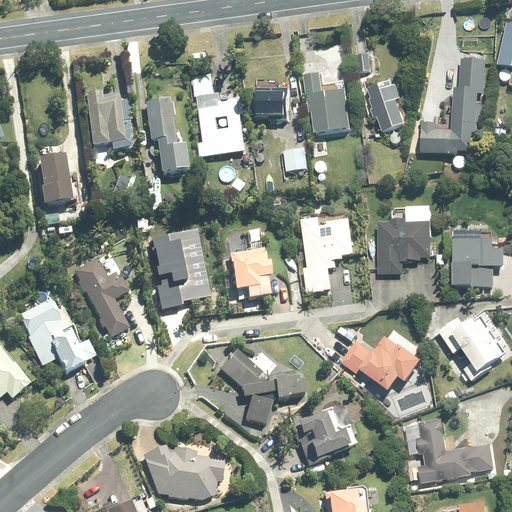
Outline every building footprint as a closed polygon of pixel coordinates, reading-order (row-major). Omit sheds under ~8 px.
[(511,70),(511,25),(509,25),(501,69),(511,70)] [(356,57),(359,75),(372,73),(370,55),(356,57)] [(213,74),(194,76),(196,98),(215,97),(213,74)] [(312,105),(310,105),(311,115),(314,114),(317,137),(352,132),(347,92),(324,95),(321,75),(305,77),(308,96),(311,96),(312,105)] [(370,92),(373,102),(372,102),(375,112),(373,112),(376,121),(379,120),(384,135),(406,128),(398,104),(403,102),(399,89),(393,90),(392,84),(370,92)] [(257,89),(256,120),(271,120),(271,123),(290,124),(291,90),(257,89)] [(475,127),(478,94),(458,93),(455,125),(457,126),(457,133),(438,132),(438,126),(424,125),(423,156),(461,158),(461,152),(471,153),(472,134),(477,134),(478,127),(475,127)] [(102,95),(87,97),(93,149),(112,146),(113,153),(133,151),(131,127),(122,128),(119,101),(117,101),(117,97),(102,99),(102,95)] [(220,104),(220,108),(200,111),(205,144),(199,145),(202,160),(248,153),(242,117),(246,116),(243,100),(220,104)] [(170,102),(146,105),(151,144),(157,143),(162,177),(189,174),(185,148),(176,149),(172,121),(176,120),(174,107),(170,107),(170,102)] [(306,150),(285,153),(288,174),(309,172),(306,150)] [(44,191),(40,191),(43,209),(73,205),(65,159),(39,163),(44,191)] [(320,176),(321,177),(324,177),(325,177),(326,177),(328,177),(329,176),(330,175),(331,174),(332,173),(332,171),(332,170),(333,169),(332,167),(332,166),(331,165),(330,163),(329,163),(328,162),(327,161),(325,161),(324,161),(323,161),(321,161),(320,162),(319,163),(318,164),(317,165),(317,166),(316,168),(316,169),(316,170),(316,172),(317,173),(318,174),(319,175),(320,176)] [(259,167),(260,174),(268,173),(267,166),(259,167)] [(237,189),(238,190),(239,190),(241,190),(242,190),(244,190),(245,189),(246,188),(247,187),(248,186),(248,185),(248,183),(248,182),(248,180),(248,179),(247,178),(246,177),(245,176),(244,175),(243,175),(241,174),(240,174),(238,174),(237,175),(236,176),(235,176),(234,178),(233,179),(233,180),(232,181),(232,183),(233,184),(233,185),(234,187),(235,188),(236,189),(237,189)] [(121,182),(112,196),(119,200),(128,186),(121,182)] [(258,188),(251,189),(252,201),(259,201),(258,188)] [(160,194),(145,196),(148,214),(162,212),(160,194)] [(44,214),(46,227),(61,224),(59,212),(44,214)] [(204,217),(206,227),(213,225),(212,215),(204,217)] [(145,233),(144,220),(136,221),(137,233),(145,233)] [(345,263),(345,259),(356,258),(352,222),(329,226),(329,229),(322,230),(321,221),(303,223),(309,270),(305,271),(308,295),(315,294),(315,296),(326,294),(326,292),(333,291),(330,271),(338,270),(337,264),(345,263)] [(409,226),(409,223),(393,223),(392,226),(380,226),(380,276),(404,276),(404,265),(410,266),(410,264),(422,264),(422,260),(433,260),(433,225),(409,226)] [(160,290),(156,291),(160,314),(184,310),(181,294),(210,288),(204,259),(184,263),(178,234),(150,240),(160,290)] [(455,242),(455,290),(496,289),(495,270),(506,270),(506,253),(495,252),(495,243),(455,242)] [(266,268),(264,252),(231,256),(236,295),(248,293),(249,303),(270,300),(268,282),(272,282),(270,267),(266,268)] [(109,336),(111,341),(130,330),(115,302),(129,294),(122,282),(120,283),(116,275),(108,280),(98,261),(75,274),(80,283),(78,285),(84,295),(86,294),(101,322),(99,322),(103,330),(105,329),(109,336)] [(87,366),(86,364),(100,357),(92,341),(81,346),(73,329),(67,332),(52,301),(19,319),(29,338),(27,339),(42,368),(58,360),(67,377),(87,366)] [(467,374),(472,380),(474,384),(495,371),(494,370),(503,363),(503,362),(510,357),(485,320),(468,331),(461,321),(441,335),(456,357),(464,351),(474,367),(466,372),(467,374)] [(105,344),(111,341),(109,336),(103,339),(105,344)] [(358,343),(342,364),(360,378),(363,375),(392,396),(402,382),(408,386),(424,365),(387,338),(375,355),(358,343)] [(0,400),(7,396),(12,403),(31,388),(15,368),(13,369),(0,353),(0,400)] [(268,378),(269,387),(263,388),(257,383),(263,375),(237,353),(220,372),(243,391),(244,401),(252,400),(246,421),(266,427),(273,406),(272,405),(273,401),(277,401),(278,404),(291,401),(290,400),(307,398),(304,386),(299,386),(297,373),(268,378)] [(468,383),(472,380),(467,374),(463,376),(468,383)] [(460,389),(454,392),(458,399),(464,396),(460,389)] [(327,418),(292,430),(298,446),(300,445),(309,469),(331,461),(330,460),(352,452),(346,436),(335,440),(327,418)] [(427,468),(420,469),(423,486),(474,478),(474,475),(496,472),(492,447),(448,454),(442,422),(420,425),(422,440),(419,440),(422,457),(425,457),(427,468)] [(158,497),(168,498),(168,500),(188,502),(188,501),(202,503),(216,498),(218,484),(223,485),(225,467),(209,465),(210,461),(197,459),(198,455),(175,452),(174,457),(170,457),(167,449),(143,458),(158,497)] [(344,493),(325,496),(326,511),(365,511),(365,507),(359,508),(357,496),(344,497),(344,493)] [(152,501),(146,503),(150,511),(155,509),(152,501)]
